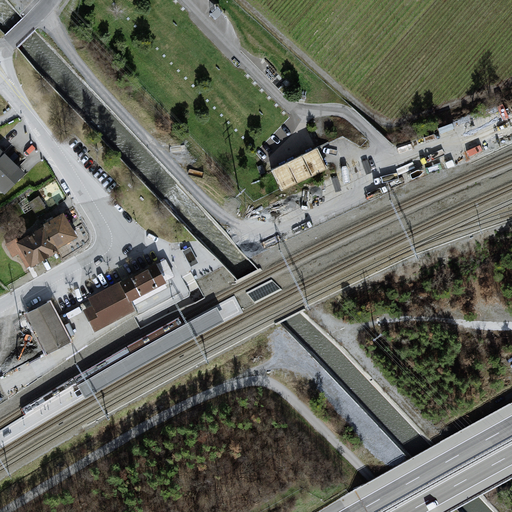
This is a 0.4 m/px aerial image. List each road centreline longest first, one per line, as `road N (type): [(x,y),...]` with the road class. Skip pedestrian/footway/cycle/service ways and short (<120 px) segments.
road 1 (residential): [(0,309),(103,245),(100,221),(17,98)]
road 2 (motorway): [(511,424),(355,511)]
